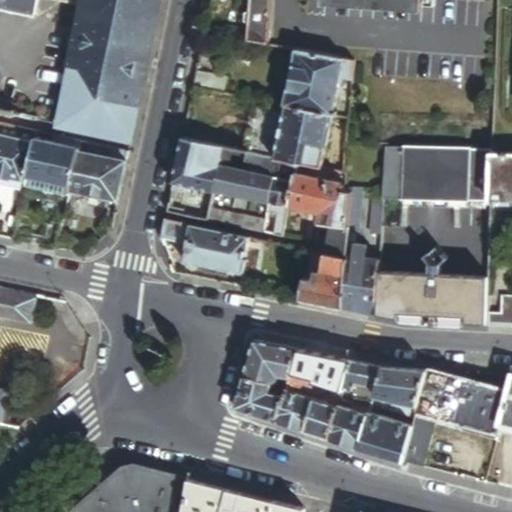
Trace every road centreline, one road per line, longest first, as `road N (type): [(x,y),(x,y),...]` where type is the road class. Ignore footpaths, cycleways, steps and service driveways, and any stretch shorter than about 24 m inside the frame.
road 1 (residential): [(511,350),(386,343),(219,313)]
road 2 (residential): [(453,511),(191,438)]
road 3 (unclassified): [(0,119),(154,154)]
road 4 (residential): [(154,154),(186,0)]
road 5 (residential): [(126,293),(154,154)]
road 6 (residential): [(126,293),(0,268)]
road 7 (residential): [(191,438),(219,313)]
road 8 (residential): [(96,416),(126,293)]
road 9 (residential): [(0,497),(96,416)]
